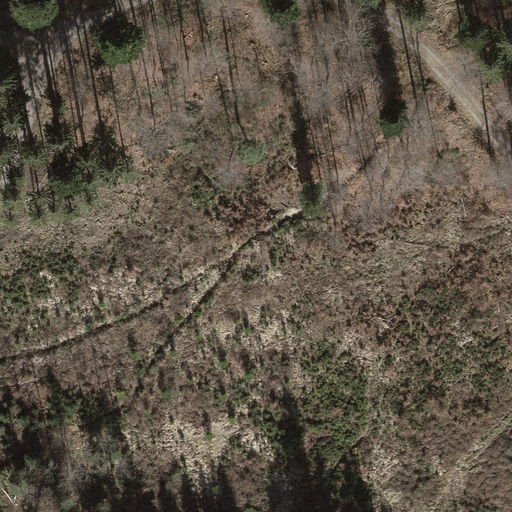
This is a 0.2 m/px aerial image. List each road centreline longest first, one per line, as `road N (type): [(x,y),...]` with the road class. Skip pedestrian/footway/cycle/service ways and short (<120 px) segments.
road 1 (track): [(361,0),(389,11),(511,154)]
road 2 (track): [(0,177),(63,25)]
road 3 (track): [(0,37),(63,25),(127,0)]
